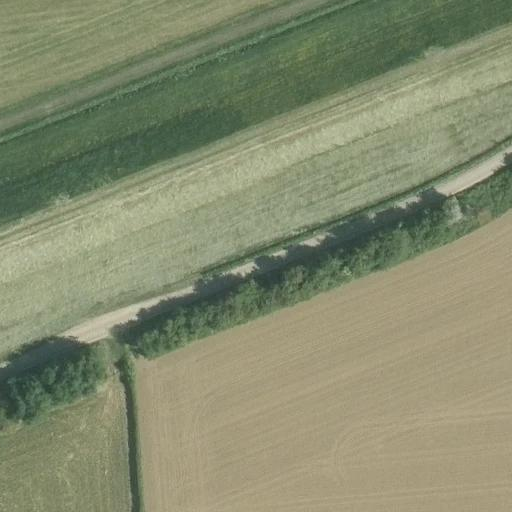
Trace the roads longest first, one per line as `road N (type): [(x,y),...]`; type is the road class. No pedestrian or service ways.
road 1 (unclassified): [(0,377),(394,216),(511,157)]
road 2 (track): [(318,0),(0,126)]
